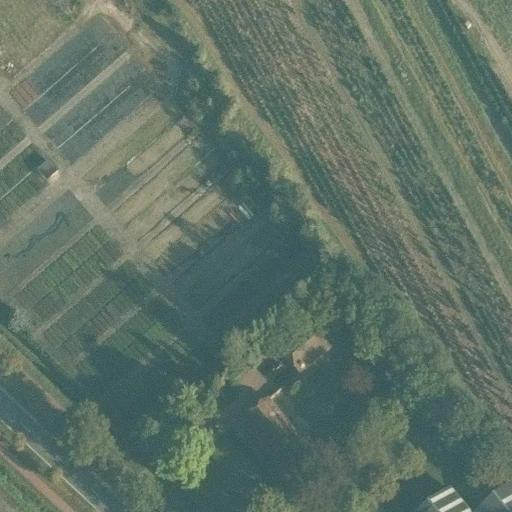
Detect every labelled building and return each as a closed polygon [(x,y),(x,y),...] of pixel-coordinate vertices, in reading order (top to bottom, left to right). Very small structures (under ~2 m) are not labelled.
[(34,172),(43,183),(56,173),(46,162),(34,172)] [(277,352),(297,377),(330,350),(310,325),(277,352)] [(242,423),(287,477),(318,452),(304,436),(300,439),(268,401),(242,423)] [(511,511),(511,484),(478,511),(511,511)] [(466,511),(451,492),(426,511),(466,511)]
